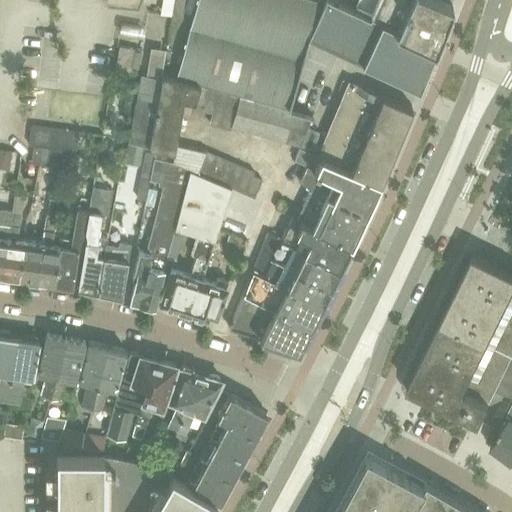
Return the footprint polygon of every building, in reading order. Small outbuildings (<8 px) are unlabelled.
[(219,89),(240,95),(288,108),(308,36),(318,0),(317,0),(197,0),(175,77),(199,84),(209,87),(219,89)] [(337,0),(317,0),(318,0),(308,36),(419,88),(434,50),(397,32),(399,28),(354,8),(337,0)] [(357,0),(354,8),(399,28),(397,32),(434,50),(452,4),(442,0),(357,0)] [(130,72),(135,48),(119,45),(115,69),(130,72)] [(183,98),(193,101),(199,84),(175,77),(162,73),(166,54),(150,51),(146,74),(139,73),(128,141),(124,161),(140,163),(143,144),(147,144),(147,145),(174,150),(175,143),(183,98)] [(342,165),(380,181),(412,106),(393,98),(385,94),(348,79),(317,154),(342,165)] [(193,101),(204,104),(209,87),(199,84),(193,101)] [(212,112),(219,89),(209,87),(204,104),(202,109),(212,112)] [(231,126),(240,95),(219,89),(212,112),(209,122),(230,128),(231,126)] [(279,139),(288,108),(240,95),(231,126),(279,139)] [(279,139),(300,145),(311,115),(288,108),(279,139)] [(29,135),(76,143),(78,130),(31,123),(29,135)] [(319,131),(308,127),(300,146),(311,151),(319,131)] [(28,143),(48,146),(75,151),(76,143),(29,135),(28,143)] [(189,168),(193,169),(203,173),(212,153),(206,150),(201,148),(175,143),(174,150),(173,158),(172,161),(189,168)] [(75,151),(48,146),(45,164),(56,166),(57,160),(73,162),(75,151)] [(0,166),(8,168),(11,150),(0,147),(0,166)] [(342,165),(317,154),(299,147),(295,157),(307,163),(316,167),(340,179),(333,195),(366,210),(380,181),(342,165)] [(147,186),(148,179),(154,154),(145,152),(136,197),(145,198),(147,186)] [(212,153),(203,173),(213,178),(222,157),(212,153)] [(130,299),(152,304),(164,258),(173,227),(185,183),(189,168),(172,161),(173,158),(154,154),(148,179),(155,180),(158,181),(158,184),(163,185),(154,221),(146,251),(139,249),(132,275),(135,276),(130,299)] [(222,157),(213,178),(224,182),(232,161),(222,157)] [(232,161),(224,182),(231,185),(231,186),(234,188),(242,166),(232,161)] [(296,217),(350,244),(366,210),(333,195),(340,179),(316,167),(307,163),(299,181),(311,186),(296,217)] [(245,192),(252,174),(254,170),(242,166),(234,188),(245,192)] [(214,239),(217,228),(223,211),(231,186),(231,185),(224,182),(213,178),(203,173),(193,169),(189,168),(185,183),(173,227),(201,236),(214,239)] [(261,178),(252,174),(245,192),(254,196),(261,178)] [(61,237),(59,244),(52,283),(72,286),(72,285),(78,248),(79,248),(79,245),(80,244),(83,231),(85,229),(90,196),(92,185),(87,184),(85,195),(81,194),(79,207),(76,207),(71,239),(61,237)] [(86,229),(87,234),(92,235),(91,241),(85,240),(77,286),(77,287),(96,291),(103,255),(105,243),(106,237),(97,235),(101,213),(108,214),(112,189),(92,185),(90,196),(85,229),(86,229)] [(157,188),(147,186),(145,198),(145,199),(144,204),(153,206),(157,188)] [(11,210),(0,272),(0,275),(16,278),(24,239),(16,238),(23,195),(13,193),(11,210)] [(35,280),(52,283),(59,244),(52,243),(56,216),(55,216),(58,199),(50,197),(49,199),(35,280)] [(35,280),(49,199),(40,198),(33,240),(24,239),(16,278),(35,280)] [(292,214),(296,205),(280,198),(276,207),(292,214)] [(0,272),(11,210),(0,208),(0,272)] [(350,244),(296,217),(293,215),(281,238),(339,268),(350,244)] [(285,285),(292,289),(321,303),(339,268),(281,238),(268,231),(252,268),(285,285)] [(243,239),(229,234),(226,244),(240,248),(243,239)] [(170,306),(172,304),(190,310),(201,277),(214,239),(201,236),(200,240),(195,238),(190,253),(195,255),(189,274),(171,268),(160,300),(163,301),(164,304),(170,306)] [(103,255),(96,291),(121,297),(130,243),(119,241),(118,245),(105,243),(103,255)] [(478,420),(496,387),(511,394),(511,270),(474,251),(473,253),(473,254),(408,386),(478,420)] [(285,285),(252,268),(248,278),(243,292),(310,325),(321,303),(292,289),(285,285)] [(215,282),(201,277),(190,310),(194,311),(194,314),(200,316),(202,313),(206,315),(207,311),(214,314),(214,313),(215,313),(228,280),(217,277),(215,282)] [(310,325),(243,292),(229,327),(298,349),(310,325)] [(0,396),(7,397),(16,336),(11,335),(10,331),(0,329),(0,396)] [(41,394),(49,396),(65,336),(46,332),(37,372),(46,374),(41,394)] [(23,337),(16,336),(7,397),(20,399),(23,374),(33,376),(39,339),(37,339),(36,335),(26,333),(23,337)] [(85,340),(65,336),(49,396),(60,398),(65,378),(74,379),(85,340)] [(90,412),(106,345),(88,340),(78,379),(87,381),(80,410),(90,412)] [(106,386),(116,388),(124,357),(126,349),(106,345),(90,412),(89,414),(95,416),(98,406),(102,407),(106,386)] [(154,357),(129,350),(106,433),(125,439),(133,410),(138,412),(154,357)] [(154,357),(138,412),(134,422),(135,423),(132,434),(141,437),(145,426),(153,403),(162,407),(176,363),(154,357)] [(176,429),(201,372),(192,369),(190,368),(188,367),(186,366),(184,366),(182,366),(180,366),(169,399),(177,402),(167,425),(176,429)] [(204,414),(218,385),(222,378),(219,378),(218,376),(216,375),(214,374),(212,374),(209,375),(201,372),(176,429),(185,433),(195,410),(204,414)] [(265,413),(228,393),(216,416),(220,418),(186,481),(216,498),(219,500),(265,413)] [(511,403),(505,412),(510,415),(499,430),(502,432),(492,445),(511,461),(511,403)] [(47,415),(41,436),(60,438),(66,418),(47,415)] [(43,420),(35,417),(30,420),(25,433),(37,437),(43,420)] [(5,422),(3,435),(12,436),(14,423),(5,422)] [(82,446),(84,431),(63,427),(63,430),(61,441),(61,443),(82,446)] [(84,431),(82,446),(103,449),(106,435),(84,431)] [(165,457),(169,446),(160,443),(156,455),(165,457)] [(174,473),(182,478),(194,452),(186,448),(174,473)] [(207,511),(208,511),(215,500),(216,498),(186,481),(170,472),(161,467),(152,461),(113,453),(56,453),(56,468),(56,484),(56,497),(55,511),(207,511)] [(370,457),(339,511),(467,511),(421,485),(370,457)]
